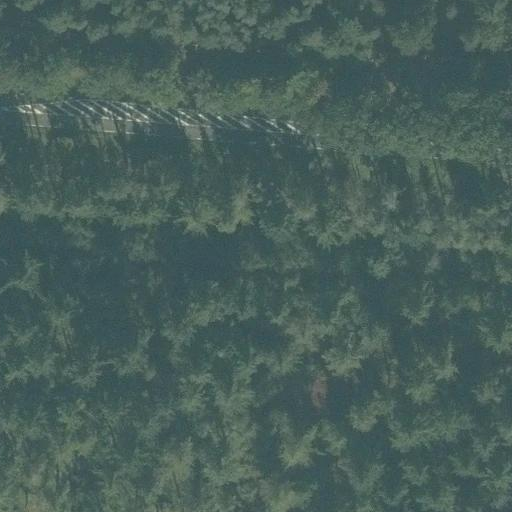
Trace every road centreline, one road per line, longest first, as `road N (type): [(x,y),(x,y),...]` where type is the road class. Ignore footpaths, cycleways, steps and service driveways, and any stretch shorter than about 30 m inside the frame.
road 1 (primary): [(511,150),(0,104)]
road 2 (unknown): [(390,139),(384,0)]
